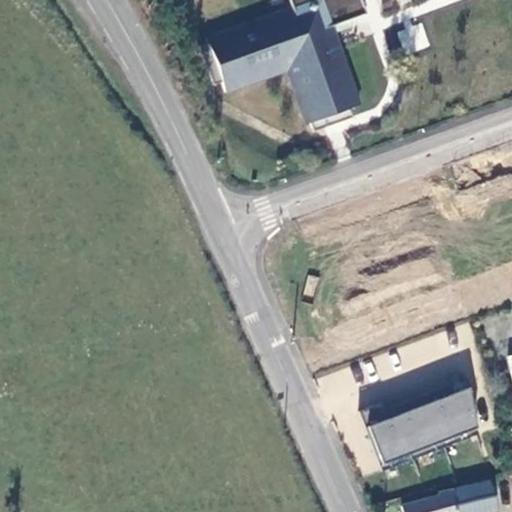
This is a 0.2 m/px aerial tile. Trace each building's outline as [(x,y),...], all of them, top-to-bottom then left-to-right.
[(288,0),(291,9),(205,39),(207,43),(198,47),(212,86),(221,82),(225,93),(286,71),(305,125),(309,123),(312,132),(352,118),(348,109),(359,105),(336,42),(325,47),(322,39),(327,27),(330,26),(365,14),(359,0),(288,0)] [(405,55),(429,45),(420,22),(396,31),(405,55)] [(325,47),(336,42),(330,26),(327,27),(322,39),(325,47)] [(356,411),(378,472),(475,435),(465,378),(380,410),(377,403),(356,411)] [(511,491),(510,480),(490,483),(493,497),(511,492),(511,491)] [(490,482),(437,494),(438,497),(400,506),(401,511),(488,511),(496,510),(493,497),(490,483),(490,482)]
